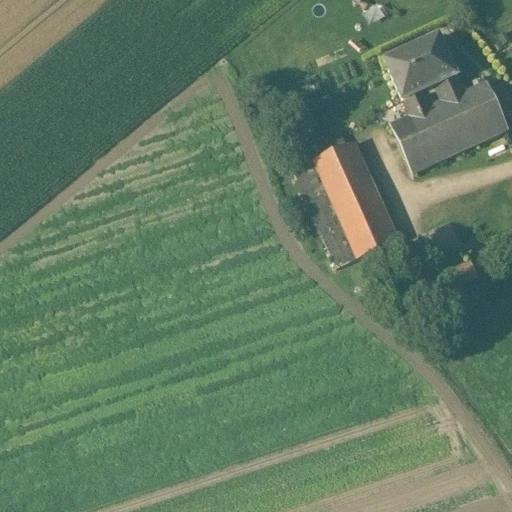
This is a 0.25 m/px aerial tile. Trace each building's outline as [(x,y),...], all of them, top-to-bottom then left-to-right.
[(340,39),(290,62),(305,94),(354,72),(340,39)] [(439,39),(384,64),(409,121),(465,96),(439,39)] [(409,121),(390,129),(412,177),(507,134),(486,86),(465,96),(409,121)] [(396,245),(352,147),(312,165),(356,264),(396,245)] [(356,264),(312,165),(292,174),(336,273),(356,264)] [(416,261),(410,262),(404,264),(400,267),(398,269),(395,272),(392,275),(390,280),(390,283),(389,286),(389,290),(389,294),(390,297),(391,301),(393,305),(396,309),(399,311),(402,313),(407,316),(413,317),(418,317),(422,317),(425,316),(429,314),(433,312),(436,310),(439,307),(440,304),(442,301),(444,297),(444,293),(445,289),(444,286),(444,283),(443,280),(442,277),(440,275),(439,273),(436,270),(434,267),(430,265),(425,263),(421,262),(416,261)] [(469,263),(446,274),(453,290),(476,279),(469,263)]
